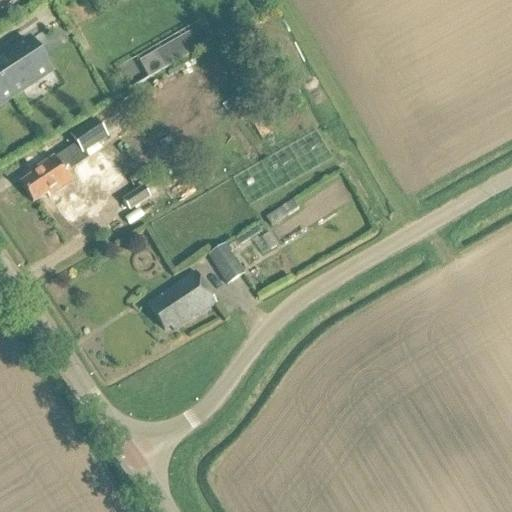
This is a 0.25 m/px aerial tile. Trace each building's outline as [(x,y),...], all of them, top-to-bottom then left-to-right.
[(157,54),(167,71),(199,53),(188,35),(157,54)] [(0,61),(0,106),(48,74),(28,43),(0,61)] [(107,142),(94,123),(70,139),(77,148),(55,163),(54,162),(30,177),(32,179),(21,187),(33,206),(47,197),(50,200),(71,186),(63,175),(73,169),(75,171),(88,163),(84,157),(107,142)] [(143,189),(122,203),(129,214),(150,201),(143,189)] [(292,202),(266,218),(271,227),(299,210),(292,202)] [(258,230),(228,250),(226,246),(207,259),(227,289),(245,277),(232,257),(262,237),(258,230)] [(271,253),(278,249),(270,236),(263,240),(271,253)] [(217,309),(195,276),(147,309),(165,335),(171,331),(175,336),(199,319),(200,321),(217,309)]
